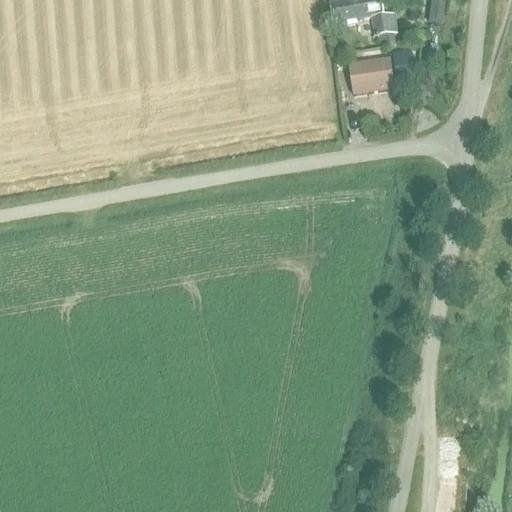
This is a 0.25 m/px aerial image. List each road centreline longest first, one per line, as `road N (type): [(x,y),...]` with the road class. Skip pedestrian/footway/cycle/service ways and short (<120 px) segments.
road 1 (unclassified): [(0,218),(465,141)]
road 2 (tertiary): [(399,511),(465,141)]
road 3 (tertiary): [(465,141),(478,0)]
